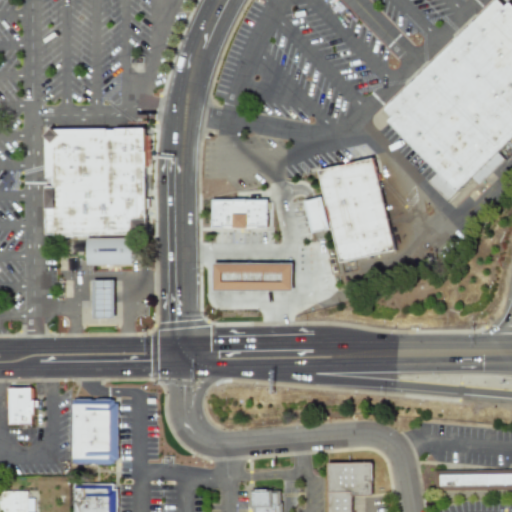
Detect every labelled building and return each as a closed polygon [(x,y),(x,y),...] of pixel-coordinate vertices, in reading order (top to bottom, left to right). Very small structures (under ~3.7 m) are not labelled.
[(396,122),(392,126),(440,177),(432,186),(451,205),(511,145),(511,9),(509,12),(502,4),(390,115),(396,122)] [(144,231),(47,232),(46,134),(52,128),(142,126),(144,231)] [(324,177),(345,268),(398,255),(377,164),(351,171),(324,177)] [(303,201),(310,234),(328,230),(320,197),(303,201)] [(212,199),(211,227),(267,228),(267,200),(212,199)] [(90,244),(134,244),(133,269),(90,269),(90,244)] [(292,290),(292,263),(213,264),(213,291),(292,290)] [(113,280),(92,280),(92,319),(113,319),(113,280)] [(6,385),(34,385),(34,395),(37,395),(38,409),(34,409),(34,424),(6,425),(6,385)] [(73,399),(73,460),(118,460),(118,399),(73,399)] [(328,462),(328,511),(350,511),(350,496),(371,496),(371,462),(328,462)] [(437,470),(511,469),(511,489),(437,490),(437,470)] [(74,484),(74,511),(116,511),(117,490),(112,490),(112,485),(74,484)] [(0,511),(7,511),(31,511),(31,490),(0,490),(0,511)] [(253,490),(253,511),(278,511),(278,490),(253,490)]
